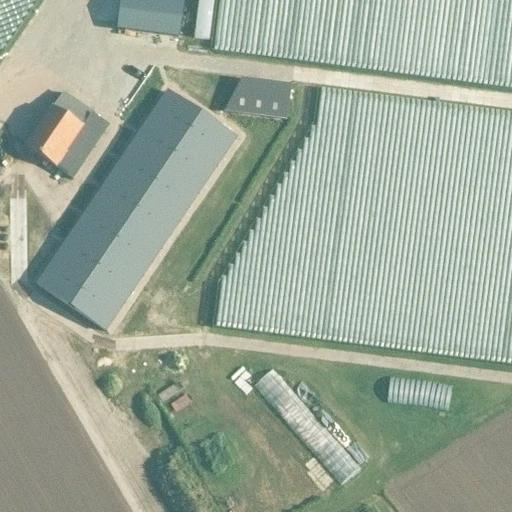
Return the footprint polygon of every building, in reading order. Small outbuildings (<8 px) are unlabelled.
[(180,40),(185,2),(167,0),(121,0),(117,32),(180,40)] [(185,69),(183,84),(221,89),(223,74),(185,69)] [(249,121),(304,128),(309,93),(253,86),(249,121)] [(168,93),(38,287),(100,329),(230,135),(168,93)] [(125,136),(113,121),(108,124),(85,97),(73,107),(103,142),(101,144),(107,151),(125,136)] [(27,150),(39,158),(36,162),(41,166),(44,161),(56,170),(84,129),(54,109),(27,150)] [(276,164),(285,148),(245,126),(236,142),(276,164)] [(258,193),(266,178),(226,154),(217,169),(258,193)] [(204,187),(198,203),(241,220),(248,204),(204,187)] [(189,212),(180,226),(221,253),(230,239),(189,212)] [(157,255),(193,275),(202,259),(166,239),(157,255)] [(0,310),(18,358),(26,349),(0,280),(0,310)] [(343,364),(370,364),(370,351),(343,350),(343,364)] [(280,419),(289,412),(355,490),(375,474),(289,372),(270,388),(276,395),(266,403),(280,419)]
